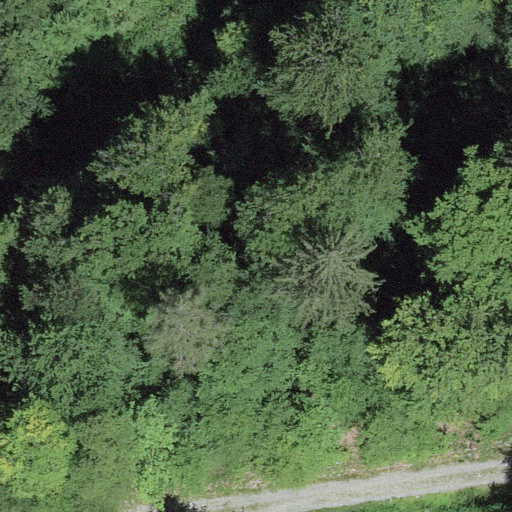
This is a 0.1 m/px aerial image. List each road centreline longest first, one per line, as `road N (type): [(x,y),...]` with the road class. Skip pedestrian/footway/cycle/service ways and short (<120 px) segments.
road 1 (track): [(511,468),(212,511)]
road 2 (track): [(0,177),(131,44)]
